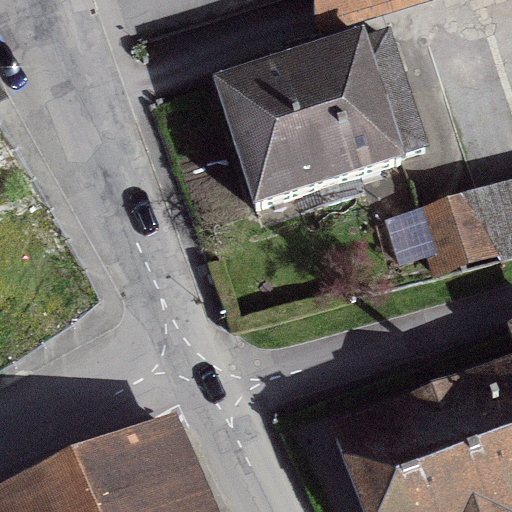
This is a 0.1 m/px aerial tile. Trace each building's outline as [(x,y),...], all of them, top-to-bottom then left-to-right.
[(217,91),(256,212),(400,166),(399,161),(425,153),(387,41),(324,56),(320,40),(269,56),(274,72),(217,91)] [(0,365),(103,309),(0,123),(0,365)] [(499,264),(511,260),(511,188),(481,196),(496,257),(499,264)] [(417,217),(435,276),(496,257),(481,196),(417,217)] [(511,511),(511,334),(511,370),(334,437),(363,511),(511,511)] [(204,511),(170,431),(0,503),(0,511),(204,511)]
